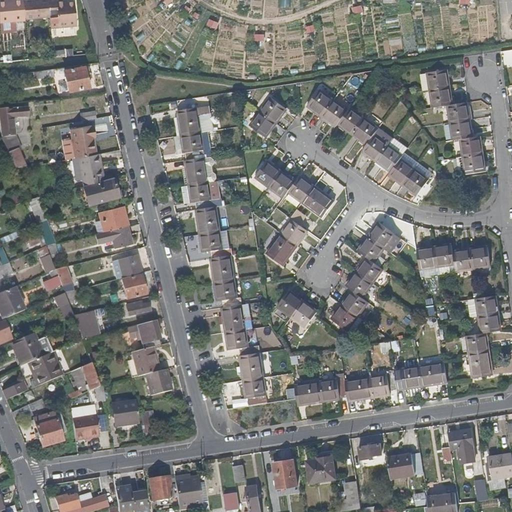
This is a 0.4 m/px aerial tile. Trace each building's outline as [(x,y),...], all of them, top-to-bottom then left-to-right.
[(0,0),(0,22),(21,21),(19,0),(0,0)] [(49,18),(48,6),(47,0),(38,0),(39,0),(23,2),(24,20),(49,18)] [(55,0),(47,0),(48,6),(49,18),(50,26),(50,28),(76,26),(74,1),(64,2),(63,0),(62,0),(56,1),(55,0)] [(88,66),(65,72),(69,92),(89,88),(87,75),(90,75),(88,66)] [(449,85),(447,68),(421,72),(423,89),(431,88),(449,85)] [(452,102),(449,85),(431,88),(431,89),(433,105),(448,103),(452,102)] [(319,118),(331,102),(316,92),(305,108),(319,118)] [(274,126),(285,111),(269,99),(258,114),(274,126)] [(470,117),(467,100),(452,102),(448,103),(451,120),(461,119),(470,117)] [(339,121),(345,113),(331,102),(319,118),(333,129),(336,126),(339,121)] [(14,119),(29,117),(28,108),(9,110),(8,108),(0,109),(0,118),(2,138),(1,138),(7,150),(15,170),(26,168),(19,152),(21,151),(20,148),(14,150),(8,137),(15,136),(14,119)] [(198,134),(193,109),(174,112),(178,137),(198,134)] [(350,137),(362,120),(348,110),(345,113),(339,121),(336,126),(350,137)] [(263,140),(274,126),(258,114),(247,129),(263,140)] [(472,135),(470,117),(461,119),(451,120),(453,138),(460,137),(472,135)] [(372,137),(376,131),(362,120),(350,137),(364,147),(372,137)] [(97,155),(94,137),(96,137),(94,126),(71,130),(75,159),(78,158),(97,155)] [(202,159),(198,134),(178,137),(182,162),(202,159)] [(483,151),(480,134),(472,135),(460,137),(464,155),(483,151)] [(374,164),(385,148),(372,137),(364,147),(360,153),(374,164)] [(397,161),(399,158),(385,148),(374,164),(388,174),(397,161)] [(486,171),(483,151),(464,155),(467,174),(486,171)] [(102,177),(99,165),(100,165),(98,154),(97,155),(78,158),(82,182),(102,177)] [(206,184),(202,159),(182,162),(186,186),(206,184)] [(400,187),(412,171),(397,161),(388,174),(386,177),(400,187)] [(267,190),(278,175),(278,174),(264,163),(253,179),(267,190)] [(415,198),(426,182),(412,171),(400,187),(415,198)] [(292,184),(278,174),(278,175),(267,190),(281,200),(285,194),(292,184)] [(119,197),(114,178),(105,180),(102,181),(85,185),(90,205),(119,197)] [(300,205),(311,188),(297,178),(292,184),(285,194),(300,205)] [(208,199),(206,184),(186,186),(189,204),(192,204),(209,201),(208,199)] [(320,219),(331,204),(311,188),(300,205),(320,219)] [(30,201),(36,224),(45,221),(38,199),(30,201)] [(213,208),(212,199),(208,199),(209,201),(192,204),(193,211),(213,208)] [(127,226),(122,208),(100,213),(101,220),(95,222),(97,233),(110,230),(127,226)] [(217,233),(213,208),(193,211),(197,236),(217,233)] [(295,248),(305,234),(289,222),(279,237),(295,248)] [(383,250),(393,235),(377,223),(367,238),(383,250)] [(131,244),(127,226),(110,230),(115,249),(131,244)] [(219,250),(217,233),(197,236),(200,253),(207,252),(219,250)] [(280,269),(295,248),(279,237),(264,257),(280,269)] [(372,263),(383,250),(367,238),(356,252),(365,259),(372,263)] [(451,253),(450,245),(432,249),(435,268),(453,265),(451,253)] [(489,267),(486,247),(468,250),(471,269),(489,267)] [(228,257),(226,249),(219,250),(207,252),(208,260),(228,257)] [(435,268),(432,249),(415,251),(418,271),(435,268)] [(471,269),(468,250),(451,253),(453,265),(454,272),(471,269)] [(141,274),(137,256),(119,260),(123,278),(141,274)] [(232,282),(228,257),(208,260),(212,285),(232,282)] [(371,285),(381,271),(372,263),(365,259),(355,273),(371,285)] [(55,269),(51,260),(46,262),(50,272),(55,269)] [(71,282),(65,267),(55,269),(58,276),(62,286),(71,282)] [(360,299),(371,285),(355,273),(344,287),(351,292),(360,299)] [(142,275),(122,280),(127,300),(147,295),(142,275)] [(44,283),(47,292),(60,286),(57,278),(44,283)] [(235,299),(232,282),(212,285),(215,302),(218,302),(220,309),(224,308),(239,306),(238,298),(235,299)] [(24,312),(14,288),(0,294),(0,315),(2,321),(24,312)] [(355,318),(366,304),(360,299),(351,292),(340,307),(355,318)] [(290,319),(302,302),(289,293),(277,308),(290,319)] [(64,294),(54,298),(63,320),(73,317),(64,294)] [(496,314),(493,296),(474,299),(477,316),(496,314)] [(305,329),(313,318),(316,313),(302,302),(290,319),(285,326),(301,338),(307,330),(305,329)] [(127,309),(129,317),(151,311),(149,303),(127,309)] [(243,331),(239,306),(224,308),(220,309),(224,334),(243,331)] [(345,332),(355,318),(340,307),(330,321),(345,332)] [(75,316),(81,340),(100,335),(98,325),(104,324),(100,310),(75,316)] [(499,331),(496,314),(477,316),(479,335),(484,334),(499,331)] [(11,341),(2,321),(0,322),(0,344),(1,346),(11,341)] [(160,346),(154,322),(129,329),(131,340),(136,339),(137,342),(142,341),(144,350),(153,348),(160,346)] [(245,347),(243,331),(224,334),(226,351),(236,349),(245,348),(245,347)] [(487,352),(484,334),(479,335),(465,337),(468,355),(487,352)] [(56,352),(49,337),(37,342),(33,335),(12,345),(22,367),(28,364),(52,353),(56,352)] [(257,354),(255,345),(245,347),(245,348),(236,349),(237,358),(256,355),(257,354)] [(160,372),(153,348),(144,350),(132,353),(138,378),(145,376),(160,372)] [(491,376),(487,352),(468,355),(471,379),(491,376)] [(63,377),(52,353),(28,364),(35,379),(32,381),(35,389),(63,377)] [(98,362),(96,353),(89,355),(92,363),(98,362)] [(260,380),(256,355),(237,358),(241,383),(260,380)] [(102,387),(92,363),(81,368),(90,388),(85,391),(84,390),(68,397),(70,401),(94,390),(96,389),(102,387)] [(444,383),(441,363),(417,367),(418,375),(420,387),(444,383)] [(420,387),(418,375),(417,367),(400,370),(402,389),(420,387)] [(395,391),(391,370),(383,372),(384,376),(387,392),(395,391)] [(402,389),(400,370),(391,370),(395,391),(402,389)] [(172,391),(166,371),(160,372),(145,376),(150,397),(172,391)] [(387,392),(384,376),(367,379),(370,398),(387,395),(387,392)] [(342,382),(342,379),(317,382),(320,402),(345,398),(342,382)] [(370,398),(367,379),(342,382),(345,398),(345,402),(370,398)] [(263,397),(260,380),(241,383),(244,399),(263,397)] [(5,403),(29,392),(24,382),(1,392),(5,403)] [(320,402),(317,382),(292,386),(295,406),(320,402)] [(105,401),(104,386),(102,387),(96,389),(97,401),(105,401)] [(265,404),(263,397),(244,399),(245,407),(265,404)] [(15,425),(47,411),(42,401),(11,415),(15,425)] [(140,424),(138,413),(136,402),(114,405),(118,426),(140,424)] [(54,414),(34,420),(42,448),(62,442),(54,414)] [(99,432),(106,432),(106,419),(98,420),(99,432)] [(98,438),(97,424),(74,427),(75,441),(98,438)] [(448,433),(450,449),(457,449),(459,464),(474,462),(472,446),(469,430),(459,431),(457,432),(448,433)] [(450,454),(447,434),(436,436),(439,456),(450,454)] [(381,455),(379,444),(358,448),(360,460),(372,459),(372,456),(381,455)] [(308,462),(311,483),(336,479),(333,454),(317,456),(318,460),(308,462)] [(414,476),(411,455),(387,459),(390,476),(391,480),(414,476)] [(511,475),(511,465),(510,456),(510,455),(488,458),(491,479),(511,475)] [(293,460),(273,463),(277,491),(297,488),(293,460)] [(244,481),(241,466),(232,467),(232,472),(234,483),(244,481)] [(167,477),(149,480),(152,501),(170,499),(167,477)] [(202,505),(197,478),(188,480),(174,482),(175,492),(178,509),(202,505)] [(484,480),(473,482),(477,502),(487,501),(484,480)] [(347,482),(337,484),(340,506),(350,505),(347,482)] [(259,511),(256,486),(245,487),(247,498),(244,499),(244,502),(247,502),(248,508),(244,509),(244,511),(259,511)] [(133,511),(132,501),(131,495),(130,488),(114,490),(118,511),(123,511),(131,511),(132,511),(133,511)] [(456,511),(455,494),(446,495),(446,492),(442,492),(442,496),(426,498),(428,508),(425,508),(425,511),(456,511)] [(148,511),(145,493),(131,495),(132,501),(133,511),(148,511)] [(231,511),(239,511),(237,499),(236,494),(223,496),(225,511),(231,511)] [(427,505),(425,494),(410,496),(411,503),(415,502),(416,506),(427,505)] [(57,511),(94,511),(95,511),(91,501),(77,505),(74,496),(65,498),(65,496),(54,499),(57,511)]
